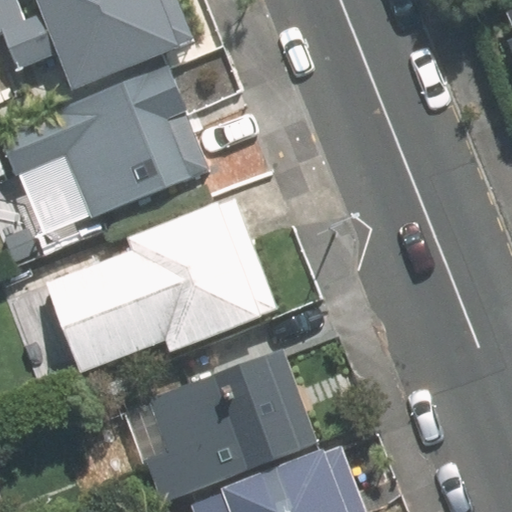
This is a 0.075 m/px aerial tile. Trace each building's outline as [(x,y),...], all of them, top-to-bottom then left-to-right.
[(198,43),(179,0),(47,0),(52,9),(12,25),(30,68),(65,54),(81,92),(198,43)] [(76,158),(99,218),(223,171),(184,68),(0,137),(0,175),(16,170),(19,180),(76,158)] [(286,312),(242,196),(136,235),(141,248),(55,281),(89,371),(175,339),(180,352),(286,312)] [(325,444),(288,347),(133,407),(170,504),(325,444)] [(377,511),(353,446),(198,503),(201,511),(377,511)]
